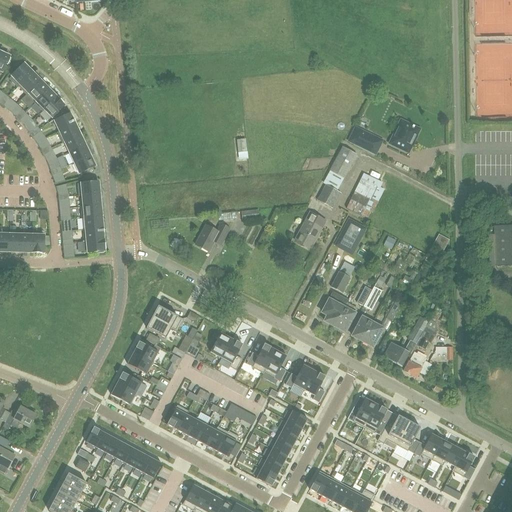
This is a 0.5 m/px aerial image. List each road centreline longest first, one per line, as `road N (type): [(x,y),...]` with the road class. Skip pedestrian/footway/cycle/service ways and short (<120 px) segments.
road 1 (unclassified): [(462,421),(454,0)]
road 2 (residential): [(78,393),(280,504),(354,366)]
road 3 (residential): [(354,366),(144,252),(118,253)]
road 4 (tertiary): [(118,253),(108,151),(85,97)]
road 5 (tertiary): [(78,393),(110,334),(119,260)]
road 6 (tertiary): [(14,511),(74,401)]
road 7 (residential): [(462,421),(354,366)]
